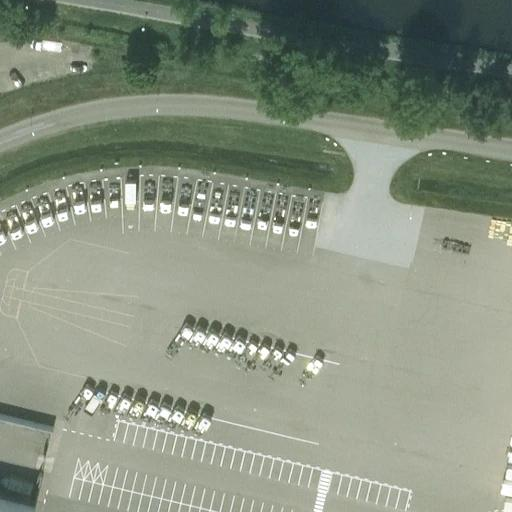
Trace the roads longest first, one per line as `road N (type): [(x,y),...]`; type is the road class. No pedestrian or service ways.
road 1 (unclassified): [(511,153),(197,112),(108,115),(0,145)]
road 2 (unclassified): [(511,73),(75,0)]
